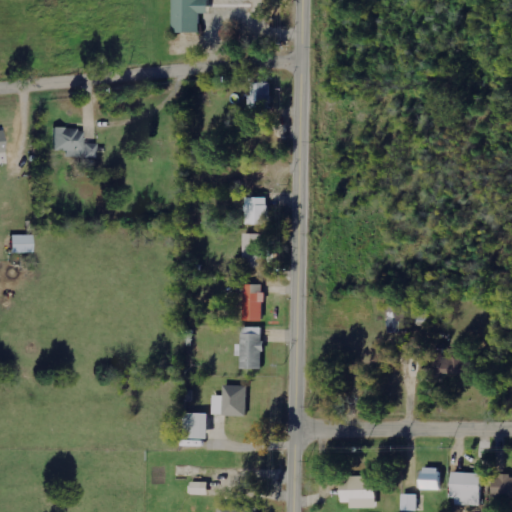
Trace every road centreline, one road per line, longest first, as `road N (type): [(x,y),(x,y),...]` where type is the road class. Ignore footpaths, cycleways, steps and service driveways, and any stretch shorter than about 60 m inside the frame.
road 1 (secondary): [(297,63),(291,511)]
road 2 (residential): [(0,84),(297,63)]
road 3 (tertiary): [(293,432),(511,433)]
